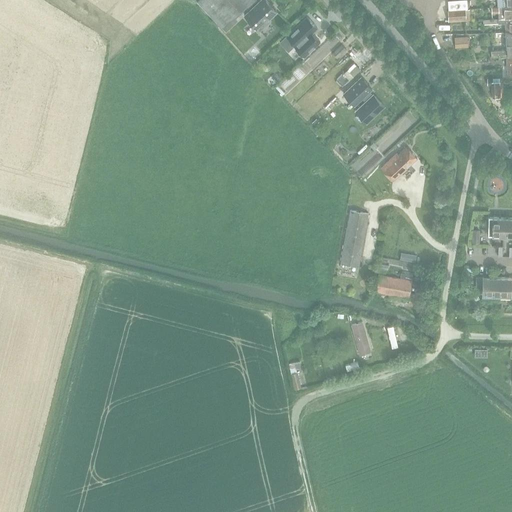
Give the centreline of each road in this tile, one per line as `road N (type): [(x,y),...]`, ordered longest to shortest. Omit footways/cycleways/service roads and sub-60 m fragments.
road 1 (track): [(315,511),(294,421),(299,402),(423,360),(447,333)]
road 2 (residential): [(511,336),(447,333),(443,324),(480,130)]
road 3 (residential): [(328,0),(431,111),(480,130)]
road 4 (unclassified): [(480,130),(362,0)]
road 5 (residential): [(487,134),(420,9)]
